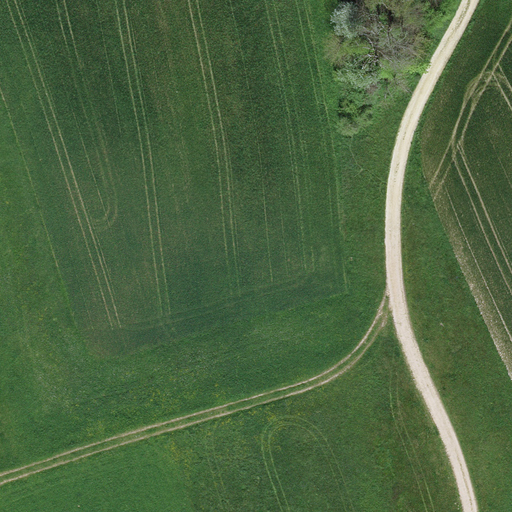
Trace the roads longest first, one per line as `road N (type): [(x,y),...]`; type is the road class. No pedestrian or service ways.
road 1 (track): [(393,296),(372,333),(325,378),(0,478)]
road 2 (track): [(469,0),(405,133),(391,226),(393,296)]
road 3 (track): [(393,296),(467,511)]
